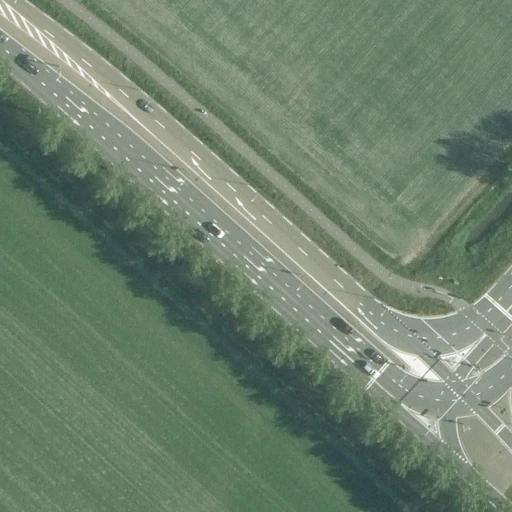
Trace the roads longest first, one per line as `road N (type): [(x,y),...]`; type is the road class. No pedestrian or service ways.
road 1 (secondary): [(438,366),(198,149),(12,0)]
road 2 (secondary): [(0,53),(416,428)]
road 3 (tertiary): [(416,428),(510,511)]
